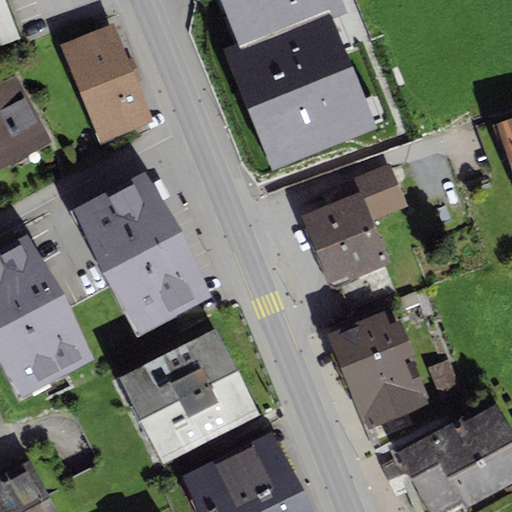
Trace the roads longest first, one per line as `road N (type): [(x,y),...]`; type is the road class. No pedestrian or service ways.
road 1 (tertiary): [(349,511),(190,119)]
road 2 (residential): [(190,119),(0,220)]
road 3 (tertiary): [(190,119),(143,0)]
